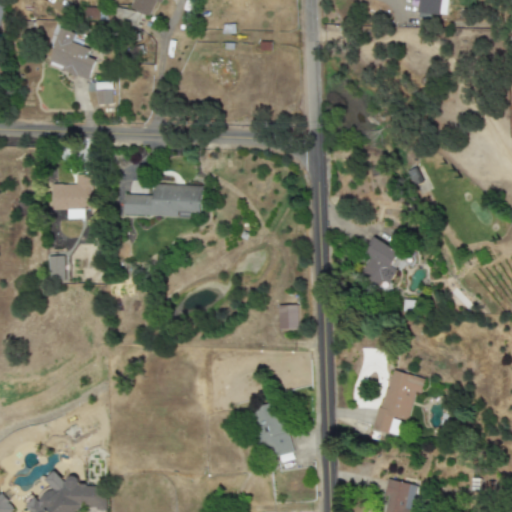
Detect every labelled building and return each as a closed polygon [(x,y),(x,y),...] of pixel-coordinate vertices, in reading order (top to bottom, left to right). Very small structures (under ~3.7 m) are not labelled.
[(132,0),(129,9),(148,17),(156,0),(160,0),(161,0),(132,0)] [(417,0),(417,16),(446,17),(447,0),(443,0),(417,0)] [(88,80),(95,60),(87,57),(90,49),(71,42),(75,34),(60,28),(47,65),(88,80)] [(112,104),(111,82),(95,83),(96,105),(112,104)] [(53,185),(53,210),(92,210),(92,174),(76,174),(76,185),(53,185)] [(124,195),(123,216),(192,218),(192,214),(202,214),(203,187),(154,185),(153,196),(124,195)] [(370,256),(360,277),(379,286),(382,280),(390,284),(404,253),(375,240),(368,255),(370,256)] [(48,257),(49,281),(65,280),(64,256),(48,257)] [(297,305),(278,306),(278,329),(297,329),(297,305)] [(373,431),(387,434),(392,417),(407,422),(414,392),(421,394),(425,379),(389,370),(373,431)] [(247,411),(258,453),(265,451),(267,460),(276,458),(277,464),(292,460),(278,403),(247,411)] [(409,511),(413,484),(385,481),(381,511),(409,511)] [(0,495),(0,511),(9,511),(14,508),(1,494),(0,495)]
